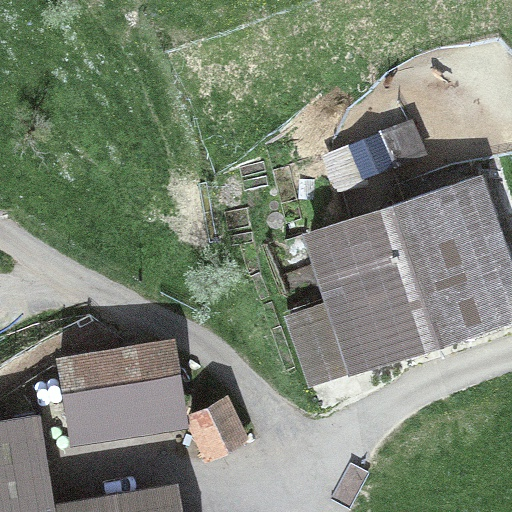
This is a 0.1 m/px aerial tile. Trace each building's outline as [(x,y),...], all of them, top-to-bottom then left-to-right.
[(427,157),(412,120),(321,156),(336,194),(427,157)] [(321,301),(347,376),(348,381),(511,325),(511,264),(482,178),(300,239),(321,301)] [(307,389),(347,376),(321,301),(282,314),(307,389)] [(187,419),(175,342),(56,360),(70,450),(189,432),(187,419)] [(207,465),(250,442),(228,399),(187,419),(189,432),(207,465)] [(39,417),(0,423),(0,511),(181,511),(177,486),(55,508),(39,417)]
